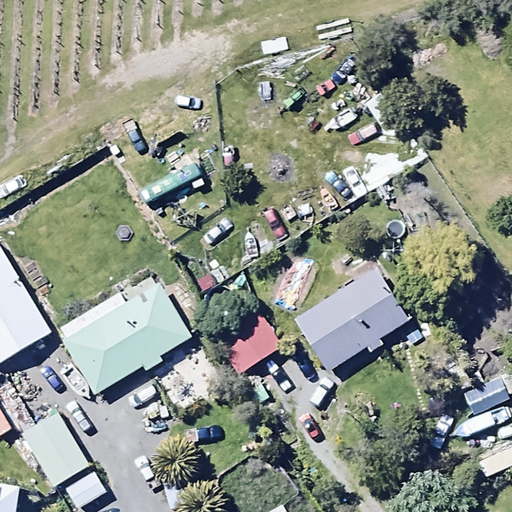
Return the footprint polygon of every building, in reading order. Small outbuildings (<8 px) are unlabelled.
[(369,280),(287,331),(320,383),(361,358),(363,363),(375,355),(373,351),(402,333),(369,280)] [(57,352),(89,406),(136,378),(140,384),(157,374),(153,367),(185,349),(153,294),(119,314),(113,304),(53,339),(60,351),(57,352)] [(204,305),(194,306),(196,329),(210,327),(210,324),(219,323),(216,301),(204,302),(204,305)] [(247,317),(204,344),(230,385),(273,359),(247,317)] [(466,380),(472,397),(507,384),(500,367),(466,380)] [(30,438),(4,393),(0,395),(0,421),(45,500),(83,478),(52,425),(30,438)] [(0,511),(11,511),(14,498),(0,496),(0,511)]
